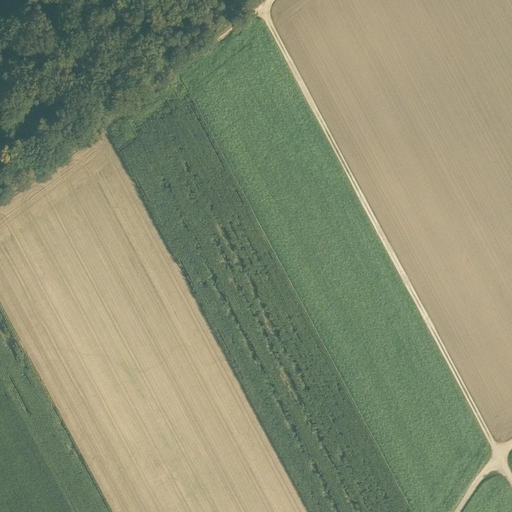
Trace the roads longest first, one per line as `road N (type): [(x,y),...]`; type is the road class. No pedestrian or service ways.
road 1 (track): [(511,481),(258,6)]
road 2 (track): [(258,6),(61,155)]
